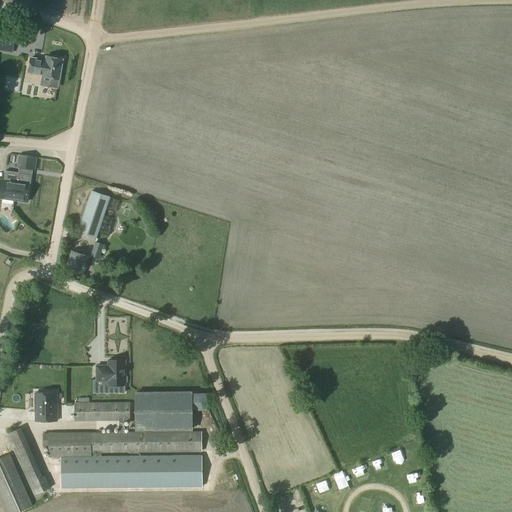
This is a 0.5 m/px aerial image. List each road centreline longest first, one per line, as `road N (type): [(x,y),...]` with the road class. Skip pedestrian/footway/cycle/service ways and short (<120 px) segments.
road 1 (track): [(493,0),(95,37)]
road 2 (track): [(511,361),(399,336),(205,337)]
road 3 (track): [(95,37),(48,275)]
road 4 (track): [(264,511),(205,337)]
road 5 (track): [(48,275),(205,337)]
